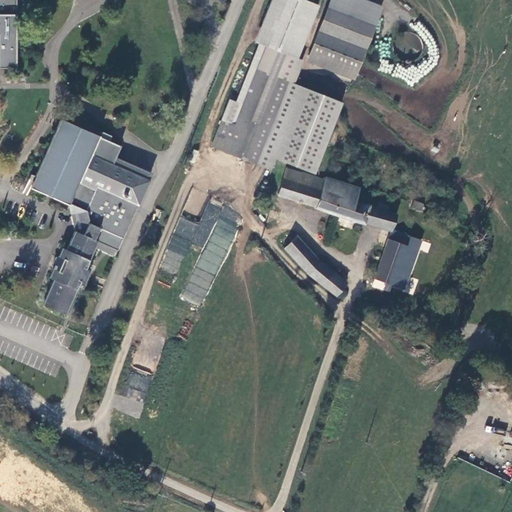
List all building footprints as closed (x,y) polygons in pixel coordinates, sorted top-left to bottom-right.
[(0,0),(0,67),(18,68),(17,0),(0,0)] [(163,16),(162,1),(142,0),(142,16),(140,16),(140,44),(142,45),(142,62),(140,62),(141,89),(165,89),(165,62),(162,62),(162,45),(164,45),(165,17),(163,16)] [(372,24),(326,7),(309,53),(344,67),(355,70),(372,24)] [(235,123),(224,151),(258,163),(287,82),(296,57),(264,45),(239,112),(235,123)] [(355,70),(344,67),(338,82),(349,86),(355,70)] [(235,123),(239,112),(226,107),(221,118),(235,123)] [(211,144),(224,151),(235,123),(221,118),(211,144)] [(76,231),(66,253),(62,251),(53,272),(57,274),(44,303),(64,313),(97,240),(119,250),(138,203),(152,172),(116,157),(121,145),(109,140),(100,136),(61,119),(30,187),(69,204),(70,202),(86,209),(82,219),(89,222),(83,235),(76,231)] [(303,119),(290,169),(304,173),(317,176),(328,141),(332,130),(332,129),(332,128),(303,119)] [(328,141),(335,143),(339,133),(332,130),(328,141)] [(112,135),(102,131),(100,136),(109,140),(112,135)] [(391,229),(396,214),(355,200),(359,187),(324,175),(323,178),(317,176),(304,173),(290,169),(287,168),(279,193),(316,205),(316,206),(391,229)] [(183,299),(206,307),(240,212),(208,200),(200,224),(179,216),(160,269),(177,275),(189,242),(202,247),(183,299)] [(411,208),(422,211),(424,203),(412,200),(411,208)] [(70,202),(69,204),(76,231),(83,235),(89,222),(82,219),(86,209),(70,202)] [(393,282),(404,286),(406,281),(408,275),(421,238),(391,229),(375,276),(393,282)] [(306,273),(337,295),(347,283),(322,259),(320,261),(296,235),(284,247),(306,273)] [(435,243),(421,238),(408,275),(422,280),(435,243)] [(390,290),(393,282),(375,276),(372,284),(390,290)]
